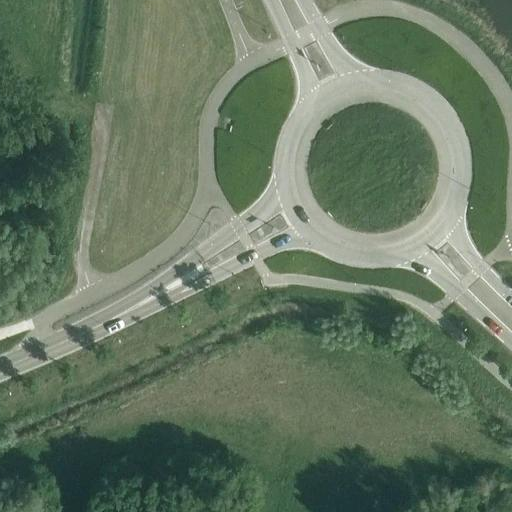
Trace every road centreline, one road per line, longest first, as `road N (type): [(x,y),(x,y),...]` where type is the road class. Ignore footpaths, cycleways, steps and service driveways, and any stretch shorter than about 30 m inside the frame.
road 1 (secondary): [(0,367),(123,315),(295,213)]
road 2 (secondary): [(444,218),(463,168),(455,131),(433,101),(400,82),(362,78),(326,91)]
road 3 (secondary): [(326,91),(290,132),(283,159),(295,213)]
road 4 (secondary): [(413,248),(511,341)]
road 5 (secondary): [(295,213),(347,253),(413,248)]
